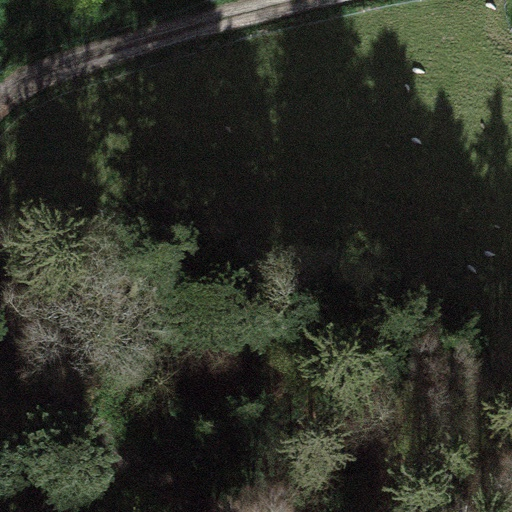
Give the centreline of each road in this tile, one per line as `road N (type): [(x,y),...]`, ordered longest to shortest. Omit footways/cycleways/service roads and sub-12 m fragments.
road 1 (track): [(380,0),(0,109)]
road 2 (track): [(0,344),(45,392),(208,511)]
